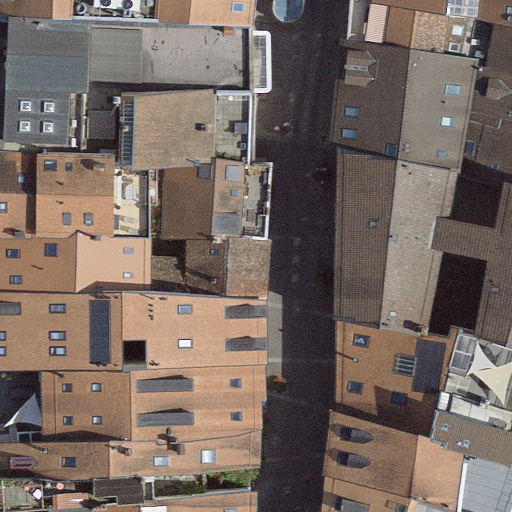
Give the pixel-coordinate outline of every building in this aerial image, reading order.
[(0,0),(0,13),(159,19),(250,25),(252,0),(0,0)] [(354,0),(352,0),(348,46),(477,67),(486,69),(494,20),(478,18),(354,0)] [(354,0),(478,18),(480,0),(354,0)] [(511,0),(480,0),(478,18),(494,20),(511,22),(511,0)] [(0,154),(157,155),(159,87),(159,19),(0,13),(0,154)] [(159,87),(246,87),(250,25),(159,19),(159,87)] [(486,69),(511,73),(511,22),(494,20),(486,69)] [(343,91),(470,116),(477,67),(348,46),(343,91)] [(470,116),(511,124),(511,73),(486,69),(477,67),(470,116)] [(157,155),(246,159),(246,87),(159,87),(157,155)] [(470,116),(343,91),(341,145),(462,172),(470,116)] [(511,124),(470,116),(462,172),(511,182),(511,124)] [(338,322),(511,356),(511,182),(462,172),(341,145),(338,322)] [(0,154),(0,236),(149,235),(157,155),(0,154)] [(187,235),(267,237),(268,160),(246,159),(157,155),(149,235),(187,235)] [(0,296),(149,295),(149,256),(149,235),(0,236),(0,296)] [(149,256),(149,295),(268,294),(267,237),(187,235),(188,257),(149,256)] [(149,295),(150,367),(261,365),(268,294),(149,295)] [(0,370),(42,371),(150,367),(149,295),(0,296),(0,370)] [(444,393),(511,413),(511,356),(338,322),(334,411),(431,441),(444,393)] [(42,371),(43,442),(260,432),(261,365),(150,367),(42,371)] [(511,413),(444,393),(431,441),(511,465),(511,413)] [(328,477),(448,511),(510,511),(511,508),(511,465),(431,441),(334,411),(328,477)] [(0,443),(0,478),(154,475),(257,468),(260,432),(43,442),(0,443)] [(0,478),(0,508),(154,499),(154,475),(0,478)] [(324,511),(448,511),(328,477),(324,511)] [(0,508),(0,511),(255,511),(255,492),(154,499),(0,508)]
